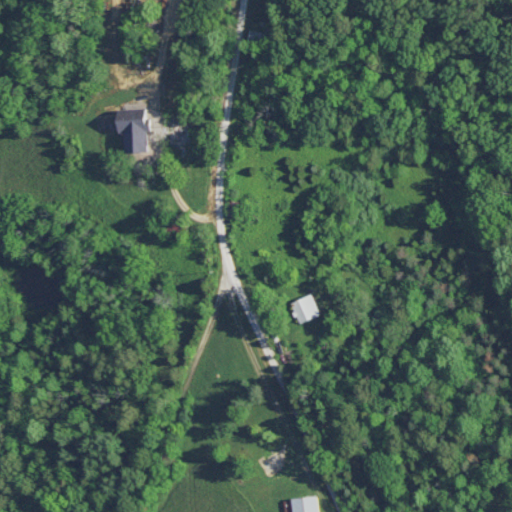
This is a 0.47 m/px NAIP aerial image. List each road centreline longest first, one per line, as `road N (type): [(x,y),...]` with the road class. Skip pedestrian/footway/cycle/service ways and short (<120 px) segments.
road 1 (residential): [(242,0),(217,201),(230,270),(250,318)]
road 2 (residential): [(250,318),(342,511)]
